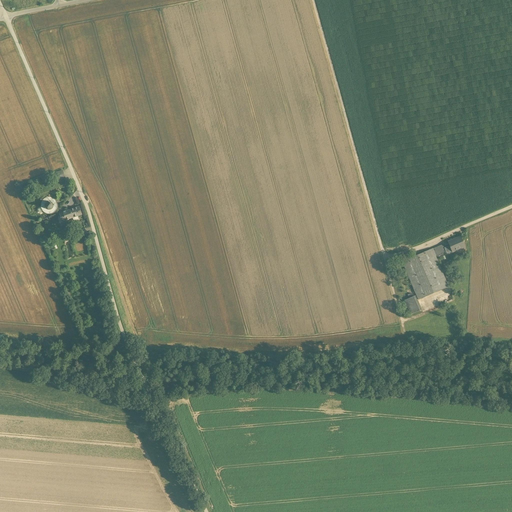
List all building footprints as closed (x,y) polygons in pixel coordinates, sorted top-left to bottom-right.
[(65,177),(63,171),(54,174),(57,182),(61,181),(60,179),(65,177)] [(51,197),(49,197),(47,197),(45,198),(43,199),(42,201),(41,203),(41,204),(41,206),(41,208),(42,210),(43,212),(45,213),(46,214),(48,214),(50,214),(52,214),(54,213),(56,212),(57,210),(58,209),(58,207),(58,205),(58,203),(57,201),(56,199),(54,198),(53,197),(51,197)] [(79,206),(70,209),(73,218),(78,216),(82,215),(79,206)] [(64,213),(60,214),(61,217),(63,223),(67,222),(67,220),(73,218),(70,209),(63,212),(64,213)] [(447,246),(404,264),(417,296),(406,301),(413,317),(425,312),(421,301),(452,288),(439,257),(448,253),(449,256),(469,248),(464,236),(450,241),(453,246),(448,248),(447,246)]
